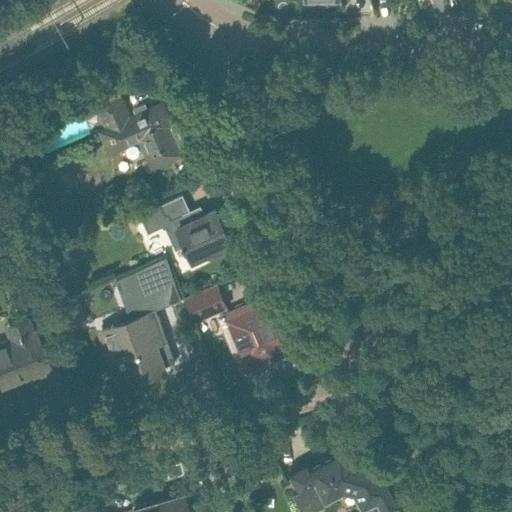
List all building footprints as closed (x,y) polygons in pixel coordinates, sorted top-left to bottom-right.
[(188,150),(182,138),(184,134),(183,131),(181,128),(177,126),(174,120),(173,121),(174,122),(171,123),(162,102),(130,116),(116,85),(117,85),(117,84),(98,92),(93,94),(98,105),(99,105),(108,126),(101,129),(111,151),(141,137),(153,165),(188,150)] [(182,193),(139,212),(148,231),(163,224),(164,226),(167,225),(177,245),(183,242),(184,245),(186,244),(193,259),(217,248),(218,250),(228,245),(226,243),(231,241),(216,208),(193,219),(182,193)] [(136,314),(101,326),(108,346),(105,347),(111,363),(114,362),(114,363),(121,381),(131,377),(132,381),(134,380),(133,377),(160,366),(162,370),(163,369),(162,366),(175,361),(154,306),(183,295),(167,254),(111,277),(125,316),(136,312),(136,314)] [(194,319),(226,305),(217,284),(185,297),(194,319)] [(242,371),(294,349),(270,293),(219,315),(242,371)] [(18,336),(0,343),(0,385),(26,375),(28,380),(51,370),(35,329),(33,330),(28,317),(13,323),(18,336)] [(239,454),(246,473),(246,474),(269,465),(262,446),(239,454)] [(373,511),(383,511),(386,511),(396,505),(396,504),(400,502),(379,462),(373,460),(367,463),(351,458),(348,452),(342,450),(311,466),(309,461),(310,461),(309,460),(290,470),(301,491),(317,482),(325,497),(344,487),(355,490),(363,506),(369,503),(373,511)] [(170,496),(159,500),(162,511),(212,511),(209,499),(190,505),(186,492),(185,492),(183,488),(169,492),(170,496)] [(162,511),(159,500),(147,503),(146,499),(132,503),(133,507),(131,508),(132,511),(162,511)]
